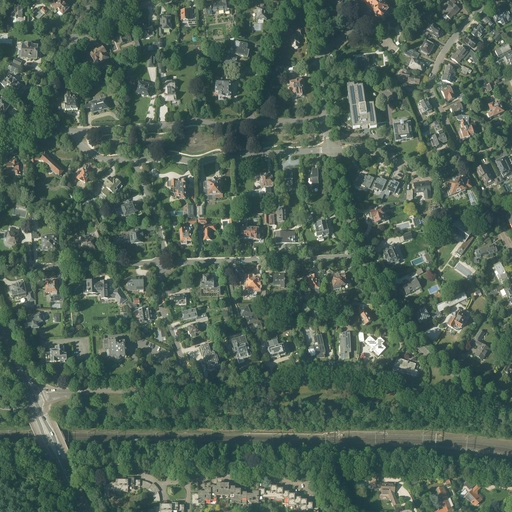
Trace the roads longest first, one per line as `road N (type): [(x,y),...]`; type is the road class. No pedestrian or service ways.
road 1 (residential): [(193,391),(326,379),(474,404)]
road 2 (residential): [(330,150),(135,160)]
road 3 (residential): [(358,257),(163,263)]
road 4 (residential): [(474,404),(471,384),(404,335),(358,257)]
road 5 (residential): [(460,156),(431,81),(449,44),(500,0)]
road 6 (residential): [(74,131),(251,122)]
road 7 (residential): [(163,263),(0,269)]
road 8 (residential): [(330,150),(378,152),(419,170),(460,156)]
road 9 (residential): [(193,391),(161,307),(163,263)]
road 10 (residential): [(251,122),(257,76),(290,0)]
road 11 (residential): [(189,484),(198,477),(249,483),(272,476),(311,491)]
road 12 (residential): [(69,393),(193,391)]
road 13 (primary): [(81,511),(31,398)]
road 14 (residential): [(326,120),(313,0)]
